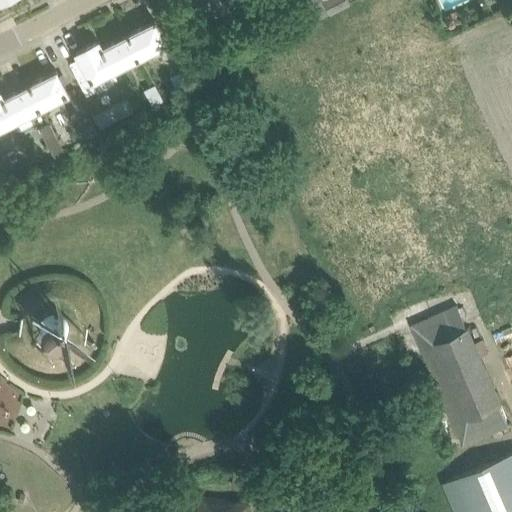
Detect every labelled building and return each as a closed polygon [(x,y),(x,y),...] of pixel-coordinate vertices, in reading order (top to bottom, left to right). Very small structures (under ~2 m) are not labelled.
[(330,12),(347,3),(349,2),(348,0),(305,0),(308,5),(307,6),(313,18),(329,10),(330,12)] [(166,42),(155,20),(127,34),(138,56),(166,42)] [(99,39),(95,41),(109,70),(112,68),(113,69),(138,56),(127,34),(102,46),(99,39)] [(97,88),(92,79),(109,70),(95,41),(76,50),(80,57),(70,62),(86,93),(97,88)] [(68,92),(56,70),(28,84),(39,107),(68,92)] [(179,91),(189,86),(181,70),(171,75),(179,91)] [(163,99),(154,82),(144,88),(153,104),(163,99)] [(18,128),(32,120),(28,112),(39,107),(28,84),(4,97),(0,89),(0,97),(11,119),(13,118),(18,128)] [(0,124),(11,119),(0,97),(0,124)] [(106,106),(113,120),(131,111),(124,97),(106,106)] [(78,122),(88,140),(98,135),(88,116),(78,122)] [(47,122),(38,128),(54,157),(64,152),(47,122)] [(0,154),(0,167),(4,175),(15,169),(6,151),(0,154)] [(456,304),(411,324),(421,346),(463,444),(508,424),(498,401),(500,401),(468,326),(456,304)] [(61,316),(57,315),(54,315),(50,315),(47,317),(44,319),(42,322),(40,326),(40,329),(40,333),(42,336),(44,339),(47,342),(51,343),(55,343),(58,343),(62,341),(65,339),(67,336),(68,332),(68,328),(68,325),(66,321),(64,318),(61,316)] [(511,511),(511,450),(445,479),(459,511),(511,511)] [(248,489),(251,469),(234,467),(231,486),(248,489)] [(249,511),(251,502),(199,494),(195,511),(249,511)]
